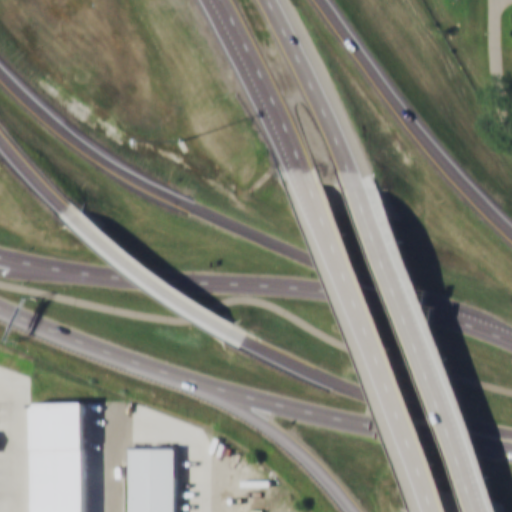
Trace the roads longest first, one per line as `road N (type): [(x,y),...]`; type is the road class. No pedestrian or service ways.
road 1 (motorway): [(400,298),(150,182),(62,123),(0,64),(291,136)]
road 2 (primary): [(0,305),(255,394),(511,450)]
road 3 (primary): [(400,298),(161,283),(0,255)]
road 4 (motorway): [(310,183),(433,511)]
road 5 (motorway): [(460,458),(356,180)]
road 6 (motorway): [(511,229),(441,155),(323,0)]
road 7 (motorway): [(234,334),(390,405),(511,434)]
road 8 (motorway): [(118,352),(275,430),(355,511)]
road 9 (motorway): [(221,0),(310,183)]
road 10 (motorway): [(356,180),(268,0)]
road 11 (motorway): [(82,219),(147,276),(234,334)]
road 12 (residential): [(496,0),(499,109),(511,133)]
